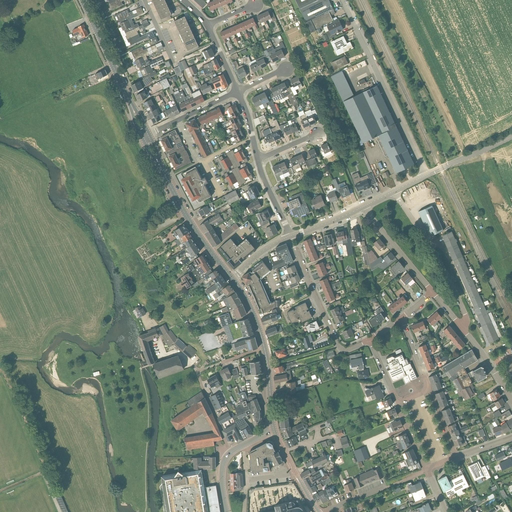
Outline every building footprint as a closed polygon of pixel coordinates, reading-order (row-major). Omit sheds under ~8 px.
[(117,0),(109,3),(112,10),(124,4),(123,5),(121,2),(125,0),(124,0),(117,0)] [(207,4),(205,2),(202,0),(193,0),(203,8),(207,4)] [(216,8),(222,6),(219,0),(216,0),(213,1),(216,8)] [(295,0),(300,9),(318,0),(295,0)] [(306,22),(333,9),(328,0),(318,0),(300,9),(306,22)] [(210,11),(216,8),(213,1),(207,4),(210,11)] [(157,11),(168,6),(166,2),(155,7),(157,11)] [(159,15),(170,10),(168,6),(157,11),(159,15)] [(120,20),(142,10),(141,7),(132,12),(129,13),(127,10),(129,9),(128,9),(117,15),(120,20)] [(322,28),(321,26),(333,21),(331,16),(335,14),(333,9),(306,22),(311,33),(322,28)] [(123,27),(133,22),(131,19),(139,16),(138,16),(144,13),(142,10),(120,20),(123,27)] [(170,10),(159,15),(161,19),(172,15),(170,10)] [(273,22),(276,21),(273,12),(269,14),(268,11),(263,14),(266,21),(271,18),(273,22)] [(266,21),(263,14),(257,16),(260,23),(261,24),(259,25),(261,32),(265,30),(263,25),(265,25),(267,24),(266,21)] [(176,25),(187,21),(185,16),(174,21),(176,25)] [(256,29),(258,28),(253,18),(248,20),(251,27),(254,26),(256,29)] [(245,30),(251,27),(248,20),(242,23),(245,30)] [(178,30),(189,25),(187,21),(176,25),(178,30)] [(336,36),(335,33),(343,29),(341,26),(342,26),(341,25),(339,21),(328,27),(329,30),(326,32),(329,39),(336,36)] [(125,33),(139,27),(138,24),(134,25),(133,22),(123,27),(125,33)] [(245,30),(242,23),(237,25),(240,32),(243,31),(246,38),(248,37),(247,33),(245,30)] [(83,38),(88,35),(84,24),(78,27),(79,28),(72,31),(75,36),(81,33),(82,35),(83,38)] [(180,34),(191,29),(189,25),(178,30),(180,34)] [(234,35),(240,32),(237,25),(231,28),(234,35)] [(128,39),(138,34),(137,31),(140,30),(139,27),(125,33),(128,39)] [(229,37),(234,35),(231,28),(226,30),(229,37)] [(182,38),(192,33),(191,29),(180,34),(182,38)] [(225,39),(229,37),(226,30),(220,33),(225,43),(227,42),(225,39)] [(152,39),(155,38),(152,32),(147,34),(140,37),(138,34),(128,39),(131,45),(148,37),(149,40),(151,39),(152,39)] [(184,42),(194,37),(192,33),(182,38),(184,42)] [(186,46),(196,42),(194,37),(184,42),(186,46)] [(342,49),(344,52),(353,48),(350,42),(346,44),(342,37),(331,42),(336,52),(342,49)] [(196,42),(186,46),(188,51),(198,46),(196,42)] [(285,56),(282,50),(285,48),(282,42),(279,44),(280,46),(274,49),(276,52),(279,59),(285,56)] [(134,58),(157,48),(156,45),(143,51),(142,50),(143,49),(142,47),(143,47),(143,46),(132,52),(128,53),(131,59),(134,58)] [(137,64),(148,59),(146,56),(158,50),(157,48),(134,58),(137,64)] [(207,59),(214,55),(211,48),(207,50),(204,52),(207,59)] [(271,51),(270,51),(269,49),(267,50),(263,51),(265,55),(266,57),(270,55),(273,62),(279,59),(276,52),(274,49),(271,51)] [(260,69),(255,60),(251,62),(248,57),(247,57),(245,55),(242,56),(243,58),(246,65),(249,63),(253,72),(260,69)] [(266,57),(265,55),(255,60),(260,69),(267,65),(266,63),(268,61),(268,62),(266,57)] [(335,70),(348,64),(345,56),(331,63),(335,70)] [(137,64),(140,70),(163,60),(161,57),(150,62),(149,61),(148,61),(148,59),(137,64)] [(204,70),(218,64),(216,59),(211,61),(212,62),(203,66),(204,69),(204,70)] [(140,78),(143,76),(150,73),(154,71),(153,71),(152,69),(151,69),(164,63),(163,60),(140,70),(141,72),(138,74),(140,78)] [(247,75),(243,67),(242,65),(239,67),(236,61),(233,62),(241,78),(245,76),(247,75)] [(218,64),(204,70),(204,69),(203,70),(204,74),(205,75),(212,72),(211,71),(215,69),(216,70),(220,68),(218,64)] [(192,75),(197,73),(194,65),(188,68),(192,75)] [(99,83),(98,80),(108,75),(105,70),(90,76),(94,85),(99,83)] [(359,94),(354,96),(342,71),(331,76),(343,102),(343,101),(363,143),(378,136),(378,135),(359,94)] [(214,84),(225,79),(223,74),(218,76),(212,79),(210,80),(210,81),(206,83),(208,87),(214,84)] [(135,92),(143,88),(144,88),(141,83),(151,78),(151,77),(150,76),(144,79),(140,81),(131,85),(135,92)] [(298,85),(301,84),(298,77),(294,79),(291,80),(290,80),(294,87),(294,88),(291,89),(294,95),(297,94),(296,90),(299,88),(298,85)] [(167,78),(163,80),(159,82),(163,90),(170,86),(167,78)] [(224,88),(228,86),(225,79),(214,84),(215,87),(222,84),(224,88)] [(206,84),(200,86),(200,87),(204,94),(216,89),(215,87),(214,84),(208,87),(206,83),(206,84)] [(289,86),(287,87),(285,83),(278,86),(284,98),(288,96),(292,106),(294,106),(298,104),(294,95),(291,89),(289,86)] [(192,107),(197,105),(192,94),(188,86),(188,87),(186,88),(189,95),(187,96),(192,107)] [(280,100),(284,98),(278,86),(271,89),(273,93),(270,95),(274,102),(279,99),(280,100)] [(378,135),(396,127),(377,86),(359,94),(378,135)] [(148,98),(146,95),(149,93),(146,88),(140,91),(141,93),(137,95),(140,102),(148,98)] [(204,99),(199,90),(192,94),(197,105),(202,102),(205,101),(204,99)] [(192,107),(187,96),(185,97),(182,91),(180,92),(181,96),(188,109),(192,107)] [(183,112),(188,109),(181,96),(180,92),(175,95),(179,105),(183,112)] [(268,107),(271,105),(265,93),(258,96),(262,104),(266,102),(268,107)] [(259,106),(262,104),(258,96),(252,99),(258,112),(261,110),(259,106)] [(146,108),(153,105),(151,99),(144,103),(146,108)] [(180,113),(177,106),(175,103),(173,105),(174,107),(171,108),(175,115),(180,113)] [(230,114),(238,109),(235,104),(231,106),(230,103),(224,106),(226,111),(228,110),(230,114)] [(149,113),(156,110),(153,105),(146,108),(149,113)] [(214,110),(218,118),(221,117),(223,120),(225,119),(219,107),(214,110)] [(166,111),(169,116),(170,118),(175,115),(171,108),(166,111)] [(237,116),(240,115),(238,109),(230,114),(231,116),(227,118),(228,120),(229,120),(237,116)] [(151,118),(158,115),(156,110),(149,113),(151,118)] [(215,120),(218,118),(214,110),(209,112),(214,124),(216,123),(215,120)] [(305,114),(310,125),(316,122),(315,119),(318,117),(315,110),(311,111),(311,112),(306,115),(305,114)] [(212,125),(214,124),(209,112),(203,115),(207,123),(210,122),(212,125)] [(304,127),(310,125),(305,114),(299,116),(296,118),(299,125),(303,124),(304,127)] [(158,115),(151,118),(154,123),(161,120),(158,115)] [(204,125),(207,123),(203,115),(197,118),(199,122),(202,129),(205,127),(204,125)] [(240,121),(237,116),(229,120),(228,120),(225,122),(222,123),(223,124),(226,123),(226,124),(230,122),(232,125),(240,121)] [(297,126),(299,125),(296,118),(290,120),(292,125),(290,126),(292,133),(298,130),(297,126)] [(281,130),(279,126),(276,120),(273,121),(277,130),(274,131),(275,133),(272,134),(275,140),(281,138),(278,132),(281,130)] [(190,132),(195,130),(191,121),(188,122),(186,123),(187,126),(189,130),(190,132)] [(239,128),(242,126),(240,121),(232,125),(233,128),(230,130),(230,132),(231,132),(239,128)] [(290,126),(288,123),(282,125),(279,126),(281,130),(282,134),(285,132),(286,135),(292,133),(290,126)] [(385,150),(403,141),(396,127),(378,135),(378,136),(385,150)] [(201,133),(200,130),(199,128),(195,130),(190,132),(193,137),(201,133)] [(242,133),(239,128),(231,132),(230,132),(228,133),(229,135),(232,134),(234,137),(242,133)] [(275,140),(272,134),(270,128),(262,132),(265,137),(266,137),(269,143),(275,140)] [(174,141),(180,138),(178,135),(177,135),(176,134),(177,134),(175,130),(161,137),(162,140),(161,140),(164,146),(170,143),(168,139),(172,137),(174,141)] [(195,142),(207,136),(206,134),(202,136),(201,133),(193,137),(195,142)] [(242,133),(234,137),(235,140),(232,142),(233,144),(244,138),(242,133)] [(198,147),(206,143),(205,140),(208,138),(207,136),(195,142),(198,147)] [(169,153),(183,146),(181,143),(180,142),(181,141),(180,138),(174,141),(176,145),(172,147),(170,143),(164,146),(167,151),(169,153),(168,154),(169,153)] [(403,141),(385,150),(396,173),(414,164),(403,141)] [(200,152),(212,147),(211,145),(208,146),(206,143),(198,147),(200,152)] [(331,153),(335,151),(331,143),(328,145),(327,143),(321,146),(325,154),(330,151),(331,153)] [(182,157),(188,154),(186,151),(185,151),(184,150),(185,150),(183,146),(169,153),(170,156),(169,156),(172,162),(178,159),(176,155),(180,153),(182,157)] [(233,150),(229,152),(234,159),(244,154),(240,147),(240,146),(237,148),(239,151),(235,154),(233,150)] [(212,147),(200,152),(203,158),(211,154),(210,150),(213,149),(212,147)] [(314,158),(318,157),(314,149),(308,151),(311,159),(308,160),(310,166),(317,163),(314,158)] [(219,158),(223,165),(234,159),(229,152),(226,154),(228,157),(224,160),(222,156),(219,158)] [(177,169),(186,165),(191,162),(189,159),(188,158),(189,157),(188,154),(182,157),(184,161),(180,163),(178,159),(172,162),(174,167),(175,167),(177,169)] [(248,161),(244,154),(234,159),(238,167),(241,166),(239,162),(243,160),(245,163),(248,161)] [(305,161),(302,154),(296,157),(300,166),(306,164),(307,168),(310,166),(308,160),(305,161)] [(301,167),(300,166),(296,157),(290,159),(293,167),(291,168),(293,174),(296,173),(295,170),(301,167)] [(235,169),(238,167),(234,159),(223,165),(227,172),(230,171),(228,168),(232,165),(234,169),(235,169)] [(288,169),(287,168),(284,162),(279,165),(283,174),(288,172),(290,175),(293,174),(291,168),(288,169)] [(240,170),(238,167),(235,169),(238,176),(249,171),(245,163),(242,164),(244,168),(240,170)] [(279,176),(283,174),(279,165),(273,167),(275,173),(274,174),(278,181),(281,180),(279,176)] [(204,176),(201,178),(195,167),(185,172),(185,173),(185,172),(187,176),(182,179),(185,185),(186,184),(189,189),(187,189),(188,191),(188,190),(189,189),(192,194),(190,195),(193,201),(199,198),(201,201),(200,202),(211,196),(205,185),(208,184),(204,176)] [(224,174),(228,182),(238,176),(235,169),(234,169),(231,170),(233,174),(229,176),(227,173),(224,174),(224,175),(224,174)] [(253,178),(249,171),(238,176),(242,184),(246,182),(244,179),(248,176),(250,180),(253,178)] [(364,189),(364,190),(370,188),(369,186),(377,183),(373,173),(360,178),(359,177),(353,179),(358,191),(364,189)] [(239,186),(242,184),(238,176),(228,182),(232,189),(231,189),(232,190),(235,188),(233,184),(237,182),(239,186)] [(245,192),(249,200),(256,197),(255,195),(259,193),(256,187),(254,188),(253,186),(248,189),(249,191),(245,192)] [(350,194),(349,190),(348,190),(346,186),(339,189),(342,197),(343,197),(343,196),(346,195),(346,196),(350,194)] [(240,199),(235,190),(224,196),(229,204),(240,199)] [(335,191),(328,194),(331,202),(338,199),(335,191)] [(310,212),(309,211),(302,193),(290,197),(292,200),(288,202),(291,208),(293,214),(292,214),(293,216),(297,215),(298,218),(299,217),(298,217),(301,216),(301,217),(301,216),(311,212),(310,212)] [(314,205),(316,208),(321,206),(321,205),(324,204),(324,205),(325,205),(321,196),(315,198),(316,199),(312,201),(314,205)] [(256,212),(255,210),(261,207),(258,200),(247,206),(251,215),(256,212)] [(202,216),(206,214),(210,212),(209,209),(213,206),(212,202),(209,203),(210,205),(199,210),(202,216)] [(213,228),(235,215),(228,204),(214,213),(216,216),(200,225),(205,233),(213,228)] [(418,212),(430,237),(444,231),(432,205),(418,212)] [(261,227),(269,223),(267,219),(271,218),(267,210),(258,215),(261,221),(259,222),(261,227)] [(235,231),(239,227),(236,223),(219,237),(213,228),(205,233),(213,247),(221,242),(225,240),(235,231)] [(268,237),(270,236),(278,232),(274,224),(271,226),(269,223),(261,227),(263,231),(265,231),(268,237)] [(178,239),(188,232),(188,231),(187,229),(186,229),(184,225),(174,231),(176,235),(178,239)] [(357,245),(356,243),(360,242),(358,231),(357,232),(357,229),(351,230),(352,238),(350,238),(352,246),(357,245)] [(349,235),(346,235),(346,231),(336,233),(338,241),(342,240),(343,245),(346,245),(347,252),(348,252),(352,251),(353,251),(352,246),(350,238),(349,235)] [(184,242),(192,237),(188,232),(178,239),(181,244),(184,242)] [(462,257),(458,247),(456,242),(457,242),(455,239),(451,232),(442,236),(444,240),(453,260),(462,257)] [(326,246),(334,244),(333,237),(332,237),(331,234),(324,236),(326,246)] [(184,249),(195,242),(193,240),(194,239),(193,238),(192,238),(192,237),(184,242),(186,244),(182,246),(184,249)] [(311,241),(315,240),(314,237),(303,241),(305,246),(312,244),(311,241)] [(233,243),(234,242),(231,238),(219,248),(223,253),(224,254),(229,260),(227,261),(234,269),(242,262),(242,261),(243,260),(243,261),(245,259),(251,255),(251,254),(256,250),(248,240),(237,248),(233,243)] [(382,247),(383,249),(386,247),(379,239),(374,243),(379,249),(382,247)] [(366,246),(365,246),(364,241),(361,242),(362,247),(361,247),(363,253),(365,265),(370,265),(368,253),(367,252),(368,252),(366,246)] [(190,252),(192,256),(200,251),(197,245),(197,244),(196,242),(195,243),(195,242),(184,249),(179,252),(181,255),(184,253),(184,254),(188,252),(188,253),(190,252)] [(273,270),(285,265),(293,261),(286,244),(276,248),(278,255),(277,255),(279,260),(272,263),(273,265),(273,270)] [(310,257),(317,254),(316,252),(320,250),(319,247),(308,251),(310,257)] [(370,265),(377,259),(378,259),(371,250),(368,253),(370,265)] [(384,258),(388,263),(395,257),(390,252),(384,258)] [(197,263),(205,258),(203,254),(194,260),(196,263),(197,263)] [(458,272),(467,268),(462,257),(453,260),(458,272)] [(200,280),(212,272),(210,269),(211,268),(205,258),(197,263),(196,263),(194,264),(192,264),(195,269),(190,272),(194,278),(197,276),(200,280)] [(377,259),(370,265),(371,271),(381,263),(377,259)] [(275,307),(275,301),(270,304),(259,279),(270,270),(262,261),(259,263),(259,262),(254,266),(254,267),(252,269),(253,271),(251,272),(251,271),(242,276),(247,284),(248,284),(248,285),(249,288),(249,289),(251,295),(252,294),(254,300),(256,306),(257,306),(258,309),(260,308),(262,313),(275,307)] [(318,271),(330,266),(329,263),(324,265),(322,262),(315,265),(318,271)] [(395,275),(397,273),(403,268),(401,266),(401,265),(398,263),(399,262),(398,262),(390,269),(395,275)] [(285,275),(296,270),(294,265),(287,268),(285,266),(283,267),(285,270),(284,271),(285,275)] [(320,276),(327,273),(326,270),(331,268),(330,266),(318,271),(320,276)] [(467,268),(458,272),(473,306),(482,303),(476,288),(475,285),(467,268)] [(213,279),(220,275),(216,269),(212,272),(200,280),(197,282),(198,285),(204,281),(205,284),(213,279)] [(287,280),(299,275),(296,270),(285,275),(287,280)] [(197,282),(200,280),(197,276),(194,278),(190,272),(188,273),(182,277),(184,281),(181,283),(182,286),(185,283),(188,288),(197,282)] [(406,284),(412,279),(408,273),(402,279),(406,284)] [(215,290),(226,282),(220,275),(213,279),(216,284),(208,290),(210,293),(215,290)] [(299,285),(298,282),(301,280),(299,275),(287,280),(291,288),(292,288),(298,286),(299,285)] [(322,286),(329,283),(328,281),(332,279),(331,276),(320,281),(322,286)] [(225,294),(233,289),(227,281),(226,282),(215,290),(216,292),(212,295),(215,299),(219,295),(220,296),(224,292),(225,294)] [(324,291),(335,287),(334,284),(330,286),(329,283),(322,286),(324,291)] [(326,296),(333,294),(332,291),(336,290),(335,287),(324,291),(326,296)] [(232,306),(241,301),(236,292),(227,297),(226,298),(222,300),(227,307),(230,306),(231,305),(232,306)] [(340,300),(338,294),(334,296),(333,294),(326,296),(328,302),(334,299),(335,302),(340,300)] [(398,300),(402,306),(407,302),(403,296),(398,300)] [(397,309),(402,306),(398,300),(393,303),(397,309)] [(222,313),(243,305),(241,301),(232,306),(231,305),(230,306),(227,307),(221,309),(222,313)] [(306,312),(305,311),(305,310),(308,309),(305,302),(295,307),(296,309),(294,310),(293,310),(287,313),(292,323),(298,320),(297,317),(299,316),(302,322),(312,317),(309,311),(306,312)] [(290,308),(288,303),(281,306),(284,311),(290,308)] [(392,313),(397,309),(393,303),(388,307),(392,313)] [(489,343),(498,339),(482,303),(473,306),(489,343)] [(243,305),(222,313),(223,315),(229,313),(231,320),(247,314),(243,305)] [(141,309),(140,306),(135,309),(140,318),(146,314),(142,308),(141,309)] [(343,307),(339,309),(338,307),(330,310),(334,317),(341,314),(341,313),(345,312),(343,307)] [(385,319),(381,313),(384,311),(381,307),(375,310),(378,315),(375,317),(379,323),(382,321),(385,319)] [(432,315),(437,321),(442,317),(437,311),(435,313),(432,315)] [(233,323),(231,320),(229,313),(223,315),(219,316),(223,327),(233,323)] [(263,324),(273,321),(270,314),(271,315),(261,319),(263,324)] [(336,323),(344,320),(341,314),(334,317),(336,323)] [(432,325),(437,321),(432,315),(427,319),(432,325)] [(379,323),(375,317),(369,321),(373,327),(375,325),(376,325),(378,323),(379,323)] [(240,335),(241,338),(254,334),(248,318),(233,323),(223,327),(227,339),(236,336),(235,333),(238,332),(239,331),(240,335)] [(312,331),(319,328),(316,321),(309,325),(306,326),(308,332),(312,331)] [(423,321),(417,323),(420,330),(426,328),(423,321)] [(350,328),(343,332),(346,338),(353,335),(351,331),(360,327),(358,323),(354,324),(355,325),(350,328)] [(411,326),(414,333),(420,330),(417,323),(411,326)] [(168,332),(167,329),(165,325),(160,327),(164,335),(162,336),(169,346),(173,343),(187,355),(191,350),(187,347),(188,346),(178,338),(177,339),(170,331),(168,332)] [(267,336),(278,332),(278,333),(283,331),(280,325),(276,327),(265,331),(267,336)] [(448,335),(453,330),(449,325),(444,330),(448,335)] [(159,337),(164,335),(160,327),(148,332),(149,333),(140,336),(138,336),(147,361),(148,365),(149,365),(155,363),(150,348),(147,341),(159,336),(159,337)] [(452,340),(457,335),(453,330),(448,335),(452,340)] [(456,345),(461,340),(457,335),(452,340),(456,345)] [(247,339),(234,343),(236,350),(248,347),(249,351),(258,348),(255,337),(247,339)] [(456,345),(460,349),(465,345),(461,340),(456,345)] [(421,353),(428,350),(425,344),(419,347),(421,353)] [(292,349),(285,351),(284,349),(276,351),(276,353),(275,353),(276,355),(277,355),(277,356),(278,356),(279,357),(293,353),(292,349)] [(421,353),(423,359),(430,356),(428,350),(421,353)] [(449,377),(477,360),(471,350),(442,366),(449,377)] [(364,370),(364,368),(361,353),(350,356),(352,367),(357,366),(358,366),(359,371),(364,370)] [(392,383),(397,381),(402,378),(405,385),(409,383),(408,382),(417,378),(410,362),(409,363),(407,359),(405,359),(402,354),(395,357),(395,356),(392,355),(386,358),(388,362),(387,363),(389,368),(387,369),(392,383)] [(159,378),(184,369),(179,356),(178,356),(154,364),(159,378)] [(425,365),(432,362),(430,356),(423,359),(425,365)] [(247,371),(248,375),(262,373),(260,361),(250,363),(252,373),(250,373),(250,371),(247,371)] [(290,367),(298,364),(297,361),(274,368),(276,373),(276,376),(287,374),(286,372),(290,371),(290,370),(287,371),(286,369),(290,368),(290,367)] [(428,370),(434,368),(432,362),(425,365),(426,367),(428,370)] [(483,367),(484,367),(481,366),(470,372),(472,377),(474,376),(475,378),(476,377),(478,381),(486,376),(486,377),(487,374),(483,367)] [(230,374),(230,373),(228,368),(220,371),(222,377),(223,377),(225,380),(231,377),(230,374)] [(457,392),(472,384),(476,382),(473,377),(470,379),(465,368),(449,377),(452,381),(458,392),(457,392)] [(359,371),(357,372),(358,379),(368,377),(367,374),(368,374),(368,369),(364,370),(359,371)] [(275,382),(287,380),(288,381),(292,380),(290,371),(286,372),(287,374),(276,376),(274,376),(275,382)] [(431,384),(439,381),(438,378),(441,376),(440,372),(429,377),(431,384)] [(217,388),(220,386),(221,385),(216,375),(208,379),(210,383),(207,384),(211,391),(217,388)] [(434,391),(445,386),(444,383),(440,384),(439,381),(431,384),(434,391)] [(475,394),(472,389),(474,388),(472,384),(457,392),(460,397),(462,401),(475,394)] [(378,400),(380,399),(384,397),(379,385),(372,388),(365,391),(369,400),(370,400),(371,400),(377,398),(378,400)] [(217,388),(211,391),(213,396),(219,393),(222,399),(225,405),(228,403),(220,386),(217,388)] [(444,394),(448,393),(447,389),(435,394),(438,401),(446,398),(444,394)] [(487,395),(491,402),(500,396),(496,390),(487,395)] [(212,413),(205,398),(202,391),(187,401),(189,404),(185,406),(188,409),(171,420),(178,430),(204,411),(215,433),(211,434),(214,441),(223,439),(212,413)] [(245,392),(244,393),(243,392),(241,393),(240,394),(239,394),(242,402),(243,404),(247,415),(251,413),(248,405),(247,406),(246,401),(248,400),(245,392)] [(213,403),(222,399),(219,393),(213,396),(210,397),(213,403)] [(452,403),(450,400),(449,400),(447,397),(446,398),(438,401),(440,408),(452,403)] [(385,407),(388,406),(393,404),(390,398),(383,401),(379,403),(380,407),(384,405),(385,407)] [(502,398),(495,402),(490,405),(492,408),(497,405),(498,408),(505,404),(504,403),(504,402),(504,401),(503,401),(502,398)] [(216,409),(225,405),(222,399),(213,403),(216,409)] [(251,413),(261,409),(257,399),(251,401),(252,402),(248,404),(248,405),(251,413)] [(242,417),(247,415),(243,404),(242,402),(239,403),(240,404),(237,405),(238,407),(235,408),(237,414),(239,418),(242,417)] [(451,411),(454,410),(453,406),(442,411),(444,418),(452,414),(451,411)] [(387,412),(390,419),(394,418),(394,417),(398,415),(395,408),(387,412)] [(251,413),(256,424),(259,422),(261,418),(261,417),(261,409),(251,413)] [(221,423),(225,421),(231,418),(229,413),(218,418),(221,423)] [(282,428),(290,427),(288,413),(279,414),(281,428),(282,428)] [(247,424),(242,417),(239,418),(237,414),(234,416),(232,417),(236,424),(236,425),(235,425),(238,430),(239,430),(244,440),(253,435),(248,424),(247,424)] [(458,420),(457,416),(455,417),(454,414),(452,414),(444,418),(447,424),(458,420)] [(504,433),(501,426),(496,418),(494,419),(498,427),(493,429),(496,436),(504,433)] [(501,426),(504,433),(511,428),(511,419),(508,421),(501,426)] [(399,428),(403,426),(400,420),(396,422),(396,421),(390,424),(393,431),(399,429),(399,428)] [(451,434),(467,428),(467,426),(461,428),(459,422),(448,426),(451,434)] [(295,426),(298,432),(305,429),(304,426),(302,423),(295,426)] [(234,432),(238,430),(235,425),(236,425),(236,424),(223,431),(228,441),(231,440),(228,435),(234,432)] [(453,440),(464,436),(462,437),(461,433),(468,430),(467,428),(451,434),(453,440)] [(239,443),(244,440),(239,430),(238,430),(234,432),(239,443)] [(285,438),(293,435),(292,430),(283,433),(281,434),(281,436),(284,435),(285,438)] [(401,442),(408,439),(406,433),(399,436),(400,439),(396,441),(397,444),(401,442)] [(214,441),(211,434),(206,435),(184,438),(185,442),(186,445),(187,450),(214,445),(214,441)] [(346,436),(340,439),(343,449),(350,447),(349,445),(351,444),(350,441),(348,441),(346,436)] [(467,444),(466,441),(464,436),(453,440),(456,447),(460,445),(460,446),(467,444)] [(298,443),(296,438),(295,437),(287,441),(290,447),(294,445),(295,445),(295,444),(298,443)] [(404,449),(406,447),(411,446),(408,439),(401,442),(404,449)] [(271,455),(276,453),(273,447),(274,446),(273,443),(270,441),(267,441),(267,442),(251,451),(251,456),(249,456),(251,469),(251,472),(264,470),(270,470),(270,464),(268,456),(271,455)] [(364,447),(354,451),(358,462),(369,458),(364,447)] [(408,458),(415,455),(412,449),(405,452),(408,458)] [(326,456),(325,455),(324,451),(320,452),(322,457),(318,458),(321,464),(328,461),(326,456)] [(270,464),(281,458),(278,452),(276,453),(271,455),(268,456),(270,464)] [(497,461),(506,457),(504,452),(495,456),(497,461)] [(406,466),(408,466),(408,467),(414,464),(416,468),(420,466),(415,455),(408,458),(404,460),(406,466)] [(216,457),(211,457),(203,457),(203,461),(202,461),(202,457),(191,458),(191,460),(194,460),(194,469),(202,469),(210,469),(210,468),(216,468),(216,457)] [(274,471),(283,466),(283,462),(281,458),(270,464),(270,470),(271,471),(274,471)] [(314,466),(321,464),(318,458),(312,461),(314,466)] [(502,470),(511,465),(511,462),(510,459),(499,464),(502,470)] [(468,466),(475,481),(485,476),(487,479),(491,478),(485,466),(481,468),(478,461),(468,466)] [(307,477),(316,472),(314,468),(310,471),(309,470),(300,474),(303,479),(307,477)] [(384,477),(382,473),(380,468),(374,470),(373,469),(377,480),(384,477)] [(377,480),(373,469),(366,472),(370,482),(376,479),(377,480)] [(307,487),(332,473),(332,472),(329,474),(329,473),(327,474),(322,476),(319,471),(316,473),(316,472),(307,477),(308,478),(303,480),(307,487)] [(364,484),(370,482),(366,472),(360,475),(364,485),(364,484)] [(235,491),(241,490),(241,488),(243,488),(242,473),(231,474),(231,488),(235,488),(235,491)] [(320,483),(325,480),(329,478),(329,477),(334,475),(332,473),(307,487),(308,489),(309,489),(310,490),(311,492),(311,493),(315,491),(322,487),(320,483)] [(357,488),(364,485),(360,475),(359,475),(359,476),(353,478),(357,488)] [(469,486),(465,479),(463,475),(449,482),(454,493),(469,486)] [(449,482),(446,476),(438,480),(444,492),(445,491),(448,496),(454,493),(449,482)] [(354,489),(352,485),(350,479),(346,480),(347,484),(344,485),(347,492),(354,489)] [(412,493),(423,489),(420,482),(412,486),(411,482),(407,484),(411,493),(412,493)] [(337,492),(335,488),(333,489),(332,486),(329,488),(329,487),(326,489),(330,496),(337,492)] [(415,500),(421,498),(425,496),(423,489),(412,493),(415,500)] [(507,497),(503,489),(499,491),(503,499),(507,497)] [(328,501),(326,497),(323,490),(312,496),(315,501),(318,500),(320,499),(323,504),(328,501)] [(67,511),(61,496),(56,498),(61,511),(67,511)] [(300,506),(299,506),(298,501),(292,502),(291,501),(290,502),(286,503),(286,502),(285,503),(276,505),(275,505),(275,506),(274,506),(275,507),(275,508),(275,510),(276,510),(276,511),(272,511),(303,511),(304,511),(304,510),(303,510),(303,509),(302,508),(301,507),(300,507),(300,506)] [(426,511),(427,511),(431,510),(428,502),(422,505),(422,506),(415,509),(416,511),(426,511)]
